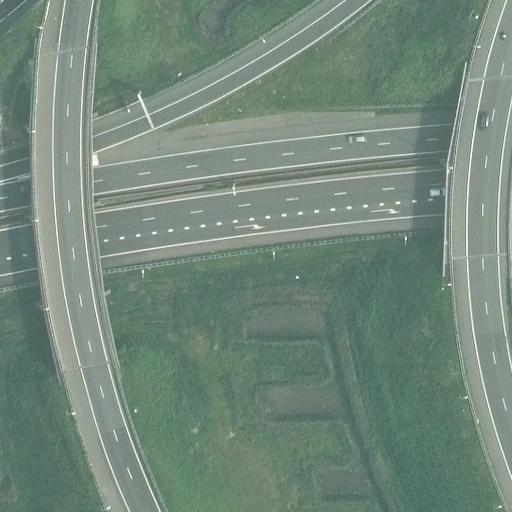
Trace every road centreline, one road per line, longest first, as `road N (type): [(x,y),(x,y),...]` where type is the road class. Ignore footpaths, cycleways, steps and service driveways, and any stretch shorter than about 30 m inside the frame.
road 1 (motorway): [(72,0),(63,144),(68,239),(96,380),(144,511)]
road 2 (motorway): [(0,253),(332,202),(511,189)]
road 3 (motorway): [(511,135),(237,161),(0,199)]
road 4 (motorway): [(365,0),(152,124),(0,177)]
road 5 (motorway): [(511,40),(485,162),(482,246),(494,360),(511,430)]
